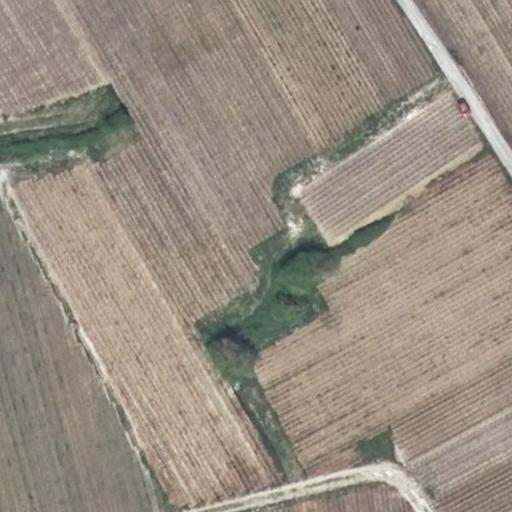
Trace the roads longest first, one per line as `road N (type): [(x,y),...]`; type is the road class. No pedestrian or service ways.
road 1 (track): [(202,511),(375,472),(394,474),(425,511)]
road 2 (track): [(402,0),(511,169)]
